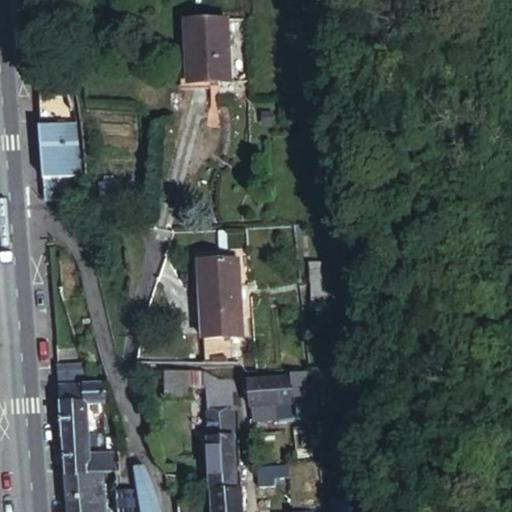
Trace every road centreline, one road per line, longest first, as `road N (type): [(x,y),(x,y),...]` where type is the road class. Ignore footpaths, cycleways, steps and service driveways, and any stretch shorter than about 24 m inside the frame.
road 1 (residential): [(10,215),(29,215),(78,244),(141,451),(165,475),(174,511)]
road 2 (secondary): [(10,215),(34,511)]
